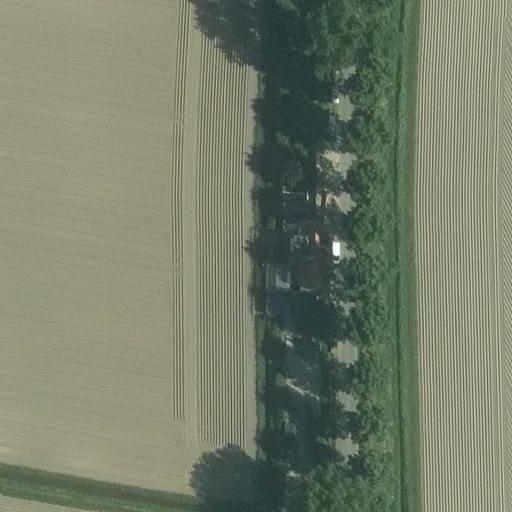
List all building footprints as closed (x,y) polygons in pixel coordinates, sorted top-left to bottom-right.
[(306,186),(283,186),(283,203),(306,203),(306,186)] [(289,269),(290,269),(328,268),(328,244),(322,245),(322,229),(301,229),(301,245),(293,245),(293,260),(289,260),(289,269)] [(262,232),(262,242),(284,242),(284,232),(262,232)] [(329,298),(328,268),(290,269),(291,297),(329,298)] [(280,304),(266,305),(267,317),(280,316),(280,304)] [(297,412),(286,412),(287,427),(297,426),(297,412)] [(292,432),(283,433),(284,445),(292,445),(292,432)]
